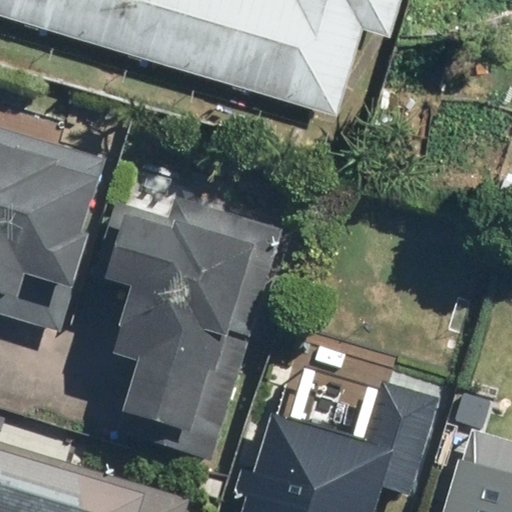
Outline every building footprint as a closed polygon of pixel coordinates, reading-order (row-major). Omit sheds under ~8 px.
[(0,0),(0,6),(337,105),(362,20),(391,29),(399,0),(0,0)] [(511,0),(427,0),(432,25),(511,11),(511,0)] [(0,300),(19,306),(27,277),(70,289),(108,160),(0,129),(0,300)] [(171,218),(117,202),(95,276),(132,287),(112,356),(139,364),(115,445),(210,473),(283,228),(177,197),(171,218)] [(375,511),(394,448),(270,412),(241,511),(375,511)] [(511,511),(511,433),(476,423),(448,511),(511,511)] [(188,511),(191,501),(0,445),(0,511),(188,511)]
